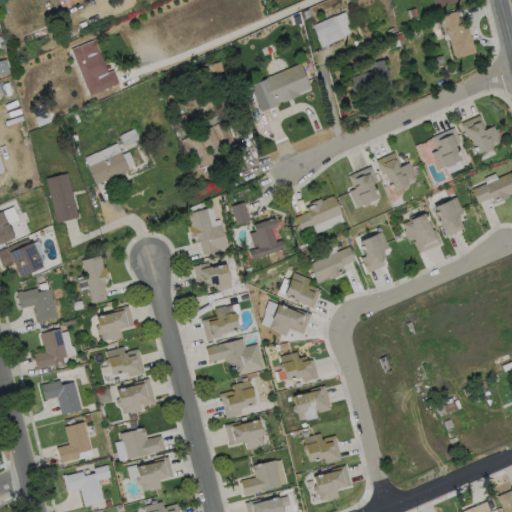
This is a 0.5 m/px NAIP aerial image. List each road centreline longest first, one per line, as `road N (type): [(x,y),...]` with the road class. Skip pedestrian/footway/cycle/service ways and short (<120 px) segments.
road 1 (residential): [(388,509),(342,346),(346,318),(508,248)]
road 2 (residential): [(216,511),(155,266)]
road 3 (residential): [(511,73),(297,168)]
road 4 (residential): [(36,511),(0,362)]
road 5 (tertiary): [(381,511),(511,454)]
